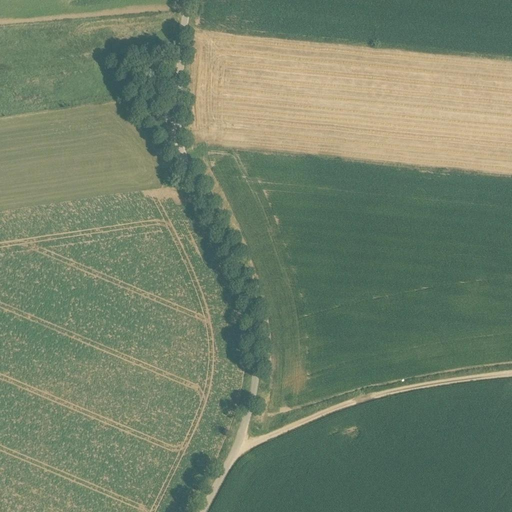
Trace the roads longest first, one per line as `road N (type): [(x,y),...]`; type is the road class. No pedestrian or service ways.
road 1 (unclassified): [(205,511),(235,450),(257,363),(236,266),(172,137),(186,0)]
road 2 (track): [(235,450),(341,406),(511,374)]
